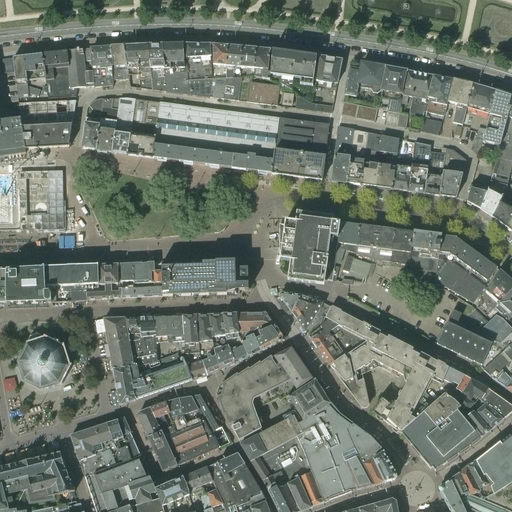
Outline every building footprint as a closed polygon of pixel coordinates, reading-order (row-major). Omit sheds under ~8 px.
[(212,67),(211,58),(210,46),(208,46),(188,46),(188,45),(185,46),(186,59),(187,81),(188,95),(210,98),(212,81),(212,67)] [(148,46),(137,47),(139,73),(139,76),(140,84),(140,89),(145,90),(144,80),(151,80),(148,46)] [(163,46),(148,46),(151,80),(152,91),(166,93),(163,46)] [(183,46),(163,46),(166,93),(188,95),(187,81),(186,63),(184,63),(183,46)] [(227,47),(210,46),(211,58),(212,67),(212,81),(226,80),(227,47)] [(124,47),(110,48),(111,56),(113,56),(114,65),(112,65),(112,66),(111,66),(113,78),(112,78),(113,81),(130,80),(129,76),(124,47)] [(129,76),(139,76),(139,73),(137,47),(124,47),(129,76)] [(240,78),(241,69),(241,48),(227,47),(226,80),(240,78)] [(113,87),(113,81),(112,78),(113,78),(111,66),(112,66),(112,65),(114,65),(113,56),(111,56),(110,48),(90,49),(90,50),(85,50),(85,51),(86,62),(91,62),(91,69),(92,69),(93,72),(92,72),(92,87),(94,87),(94,88),(113,87)] [(256,50),(241,48),(241,69),(240,78),(242,78),(246,78),(250,78),(254,77),(254,78),(256,50)] [(77,51),(67,52),(71,90),(77,89),(87,88),(86,85),(91,85),(91,88),(92,87),(92,72),(85,73),(84,55),(83,50),(79,51),(79,49),(77,50),(77,51)] [(268,71),(271,51),(256,50),(254,78),(262,80),(270,81),(270,76),(271,71),(268,71)] [(272,51),(271,71),(270,76),(281,77),(280,86),(291,93),(293,79),(299,79),(301,55),(272,51)] [(43,55),(42,55),(46,79),(46,81),(47,87),(48,94),(48,99),(76,98),(77,89),(71,90),(67,52),(43,54),(43,55)] [(28,81),(46,79),(42,55),(24,57),(28,81)] [(301,55),(299,79),(301,80),(300,86),(313,87),(317,57),(301,55)] [(16,83),(17,88),(18,99),(29,98),(28,87),(27,83),(28,83),(28,81),(24,57),(13,59),(14,66),(16,83)] [(337,85),(342,61),(319,58),(315,81),(337,85)] [(1,67),(14,66),(13,59),(0,60),(1,67)] [(380,92),(385,68),(361,64),(360,71),(350,69),(345,95),(356,98),(358,88),(371,90),(373,93),(377,94),(380,92)] [(407,72),(385,68),(380,92),(381,93),(380,100),(391,102),(392,98),(393,98),(392,105),(388,104),(387,111),(378,109),(376,122),(375,122),(375,123),(376,123),(377,122),(397,126),(399,114),(399,112),(400,112),(401,105),(407,72)] [(412,99),(409,116),(423,119),(424,112),(427,101),(428,99),(433,77),(407,72),(401,105),(406,106),(408,98),(412,99)] [(428,99),(427,101),(424,112),(428,113),(428,114),(444,117),(447,107),(447,103),(453,81),(433,77),(428,99)] [(239,102),(239,101),(242,78),(240,78),(226,80),(223,100),(239,102)] [(239,101),(247,103),(249,83),(250,78),(246,78),(242,78),(239,101)] [(226,80),(212,81),(210,98),(223,100),(226,80)] [(466,110),(467,109),(473,86),(453,81),(447,103),(457,105),(455,111),(460,112),(461,109),(462,110),(466,110)] [(277,107),(277,105),(280,87),(249,83),(247,103),(277,107)] [(467,109),(489,115),(496,93),(473,86),(467,109)] [(28,87),(29,98),(32,97),(33,95),(38,97),(40,91),(28,87)] [(26,150),(19,105),(18,99),(17,88),(10,89),(14,120),(0,122),(0,158),(26,155),(25,150),(26,150)] [(511,98),(496,93),(489,115),(483,140),(482,142),(500,147),(510,109),(508,108),(511,98)] [(284,95),(282,106),(292,107),(293,96),(284,95)] [(297,97),(296,107),(295,109),(331,114),(332,107),(312,105),(297,97)] [(497,158),(490,182),(507,186),(510,175),(511,165),(511,98),(508,108),(510,109),(500,147),(496,158),(497,158)] [(112,153),(128,155),(135,100),(127,99),(119,99),(112,153)] [(101,115),(103,100),(100,100),(95,101),(89,107),(97,115),(101,115)] [(101,116),(96,151),(112,153),(118,111),(112,110),(113,100),(103,100),(101,115),(101,116)] [(128,155),(153,159),(155,145),(160,103),(135,100),(128,155)] [(69,147),(75,102),(19,105),(26,150),(37,149),(69,147)] [(160,103),(155,145),(247,157),(247,154),(256,156),(255,158),(274,161),(279,119),(160,103)] [(357,106),(355,119),(374,123),(377,110),(357,106)] [(397,128),(406,129),(408,116),(399,114),(397,126),(397,128)] [(96,151),(101,116),(100,120),(86,118),(82,149),(96,151)] [(322,181),(329,126),(279,119),(274,161),(272,175),(292,177),(322,181)] [(419,132),(439,136),(442,123),(423,119),(422,119),(419,132)] [(454,136),(460,137),(462,128),(456,127),(454,136)] [(354,131),(338,128),(335,156),(340,157),(340,158),(343,158),(344,157),(350,158),(354,131)] [(486,130),(479,128),(476,138),(483,140),(486,130)] [(367,134),(354,131),(350,158),(346,185),(360,186),(367,134)] [(360,186),(376,189),(379,166),(377,166),(379,153),(371,152),(374,135),(367,134),(360,186)] [(397,155),(399,140),(374,135),(371,152),(379,153),(377,166),(379,166),(376,189),(392,191),(396,167),(397,155)] [(478,157),(482,142),(483,140),(474,138),(471,150),(471,151),(478,157)] [(414,143),(411,169),(408,193),(424,195),(430,154),(431,147),(414,143)] [(247,157),(155,145),(153,159),(193,164),(232,169),(272,175),(274,161),(255,158),(256,156),(247,154),(247,157)] [(424,195),(440,197),(446,150),(441,149),(441,155),(430,154),(424,195)] [(440,197),(456,199),(462,175),(466,161),(452,151),(446,150),(440,197)] [(340,157),(335,156),(334,158),(331,182),(346,185),(350,158),(344,157),(343,158),(340,158),(340,157)] [(407,193),(408,193),(411,169),(396,167),(392,191),(393,191),(407,193)] [(64,231),(63,213),(62,172),(18,173),(19,232),(64,231)] [(505,192),(507,186),(490,182),(488,191),(480,210),(492,218),(499,204),(503,197),(505,192)] [(480,210),(488,191),(471,187),(467,203),(480,210)] [(492,218),(505,227),(511,218),(511,210),(499,204),(492,218)] [(288,276),(332,282),(335,264),(340,224),(332,223),(333,217),(296,213),(295,223),(285,222),(285,225),(279,225),(279,245),(286,245),(286,248),(285,248),(280,261),(290,262),(288,276)] [(359,226),(340,224),(335,264),(340,265),(345,251),(355,254),(359,226)] [(374,229),(359,226),(355,254),(373,261),(390,263),(395,231),(374,229)] [(409,265),(410,257),(413,234),(395,231),(390,263),(409,265)] [(441,237),(413,234),(410,257),(438,261),(441,237)] [(487,283),(497,269),(456,239),(441,237),(438,261),(437,273),(435,283),(473,304),(485,287),(483,285),(486,281),(487,283)] [(354,259),(347,256),(342,271),(349,273),(354,259)] [(408,270),(437,273),(438,261),(410,257),(409,265),(408,270)] [(194,263),(162,264),(163,286),(163,297),(238,295),(238,291),(249,291),(248,268),(235,269),(235,262),(216,262),(194,263)] [(71,293),(86,292),(99,291),(99,267),(99,264),(96,264),(96,265),(77,266),(77,265),(66,266),(44,267),(43,269),(44,269),(45,294),(51,294),(51,287),(60,287),(63,287),(63,293),(71,293)] [(154,264),(133,265),(134,282),(134,285),(154,284),(154,289),(160,289),(160,286),(163,286),(162,264),(154,264)] [(121,283),(134,282),(133,265),(121,266),(121,268),(121,283)] [(99,267),(99,291),(104,291),(104,286),(112,285),(118,285),(118,266),(99,267)] [(52,303),(51,294),(45,294),(44,269),(43,269),(7,271),(6,275),(6,293),(7,305),(52,303)] [(486,317),(492,310),(511,288),(511,282),(500,272),(476,307),(486,317)] [(99,291),(86,292),(87,300),(87,301),(91,300),(92,300),(104,300),(113,300),(113,290),(112,290),(112,285),(104,286),(104,291),(99,291)] [(154,289),(148,289),(149,298),(163,297),(163,286),(160,286),(160,289),(154,289)] [(505,318),(508,321),(511,316),(511,288),(492,310),(501,316),(503,317),(505,318)] [(121,289),(113,290),(113,300),(122,299),(122,290),(121,290),(121,289)] [(122,299),(134,299),(134,289),(122,290),(122,299)] [(134,299),(149,298),(148,289),(147,289),(134,290),(134,289),(134,299)] [(87,300),(86,292),(71,293),(72,301),(87,300)] [(280,297),(291,313),(300,297),(298,296),(283,294),(281,294),(280,294),(280,295),(280,296),(280,297)] [(310,300),(300,297),(291,313),(298,322),(310,300)] [(310,300),(298,322),(307,334),(308,335),(320,323),(322,321),(323,317),(324,314),(319,312),(322,304),(310,300)] [(511,394),(511,329),(502,320),(496,316),(488,323),(484,318),(477,324),(469,316),(475,310),(473,308),(459,300),(434,344),(456,354),(475,363),(494,382),(503,387),(506,389),(511,394)] [(323,317),(328,320),(341,328),(339,330),(333,335),(326,341),(327,342),(317,349),(331,367),(345,383),(344,384),(360,408),(361,409),(362,410),(363,411),(364,411),(365,410),(366,410),(367,409),(368,407),(368,406),(364,391),(360,376),(378,368),(400,379),(407,383),(395,406),(385,401),(385,402),(382,400),(372,413),(397,433),(399,434),(400,434),(435,404),(425,393),(432,381),(441,385),(440,385),(442,386),(443,381),(449,369),(448,368),(418,353),(413,350),(358,321),(322,304),(319,312),(324,314),(323,317)] [(274,326),(265,314),(237,315),(239,339),(253,333),(254,336),(274,326)] [(237,315),(222,316),(226,341),(235,364),(248,358),(241,342),(239,339),(237,315)] [(199,347),(201,353),(213,348),(213,343),(226,341),(222,316),(218,316),(196,317),(199,347)] [(154,318),(156,336),(156,342),(168,343),(168,344),(169,345),(172,344),(173,343),(184,343),(183,317),(154,318)] [(196,317),(183,317),(184,343),(185,355),(201,355),(201,353),(199,347),(196,317)] [(146,318),(139,319),(140,330),(140,331),(140,335),(141,339),(147,338),(146,318)] [(146,318),(147,338),(156,336),(154,318),(146,318)] [(140,335),(140,331),(127,331),(125,319),(108,320),(104,320),(97,321),(98,334),(106,332),(123,330),(124,332),(127,332),(127,333),(130,333),(130,334),(130,335),(140,335)] [(127,331),(140,331),(140,330),(139,319),(125,319),(127,331)] [(320,327),(309,336),(311,339),(317,349),(327,342),(326,341),(333,335),(339,330),(341,328),(328,320),(320,327)] [(274,326),(254,336),(253,333),(239,339),(241,342),(248,358),(260,352),(282,341),(282,342),(283,338),(274,326)] [(123,330),(106,332),(108,345),(141,339),(140,335),(130,335),(130,334),(130,333),(127,333),(127,332),(124,332),(123,330)] [(19,363),(20,368),(24,381),(41,390),(59,384),(68,367),(62,349),(45,341),(42,342),(40,338),(37,336),(32,338),(30,341),(31,345),(27,346),(19,363)] [(147,338),(141,339),(108,345),(111,358),(156,350),(156,344),(156,342),(156,336),(147,338)] [(235,364),(226,341),(213,343),(213,348),(220,371),(235,364)] [(220,371),(213,348),(201,353),(201,355),(203,362),(207,376),(220,371)] [(298,359),(291,349),(227,382),(220,387),(217,396),(219,404),(220,403),(226,415),(227,414),(232,423),(230,424),(232,429),(239,442),(261,430),(255,411),(278,399),(280,402),(312,380),(304,368),(303,369),(297,361),(298,359)] [(111,358),(114,371),(158,363),(158,362),(156,350),(111,358)] [(192,382),(193,382),(186,360),(186,357),(178,357),(177,354),(158,362),(158,363),(114,371),(121,406),(136,401),(192,381),(192,382)] [(201,355),(185,355),(186,357),(186,360),(193,382),(207,377),(207,376),(203,362),(201,355)] [(449,368),(448,368),(449,369),(443,381),(442,386),(441,388),(442,389),(442,390),(447,393),(452,383),(459,386),(464,377),(449,369),(450,368),(449,368)] [(447,393),(445,395),(455,402),(461,409),(458,411),(461,415),(463,414),(482,438),(490,431),(475,414),(472,411),(477,407),(473,404),(461,395),(471,380),(464,376),(464,377),(459,386),(452,383),(447,393)] [(484,405),(503,421),(511,412),(511,407),(489,390),(471,380),(461,395),(473,404),(477,399),(484,405)] [(290,399),(304,423),(331,406),(330,405),(315,381),(291,396),(290,396),(288,397),(288,398),(286,399),(287,401),(290,399)] [(455,402),(445,395),(435,404),(400,434),(430,470),(432,468),(435,472),(470,447),(482,438),(463,414),(461,415),(458,411),(461,409),(455,402)] [(205,424),(211,434),(222,428),(204,397),(202,396),(192,398),(201,416),(204,422),(205,424)] [(192,398),(179,400),(184,416),(185,420),(188,430),(205,424),(204,422),(201,416),(192,398)] [(179,400),(166,403),(170,414),(167,415),(169,420),(176,434),(176,435),(188,430),(185,420),(184,416),(179,400)] [(165,421),(169,420),(167,415),(170,414),(166,403),(150,409),(155,420),(163,417),(165,421)] [(484,405),(475,414),(490,431),(503,421),(484,405)] [(240,445),(250,462),(267,454),(283,445),(297,438),(304,453),(335,440),(334,437),(354,427),(339,416),(331,406),(304,423),(303,424),(303,423),(298,425),(291,413),(286,415),(289,420),(257,436),(240,445)] [(155,420),(150,409),(139,413),(138,416),(147,438),(162,432),(165,439),(176,434),(169,420),(165,421),(163,417),(155,420)] [(118,422),(128,451),(137,448),(131,435),(130,433),(125,419),(118,422)] [(116,449),(111,451),(116,467),(131,461),(128,451),(118,422),(107,425),(116,449)] [(205,424),(188,430),(176,435),(176,434),(165,439),(177,466),(195,459),(219,449),(211,434),(205,424)] [(76,449),(79,462),(96,456),(98,455),(97,454),(103,452),(104,453),(111,451),(116,449),(107,425),(96,428),(72,436),(76,449)] [(325,503),(357,491),(342,457),(355,451),(362,465),(369,461),(369,460),(381,450),(370,439),(354,427),(334,437),(335,440),(304,453),(317,487),(318,486),(325,503)] [(162,432),(147,438),(162,470),(165,472),(177,466),(165,439),(162,432)] [(511,434),(476,462),(484,477),(485,476),(493,486),(490,487),(491,489),(493,496),(507,488),(508,489),(511,485),(511,434)] [(298,479),(312,508),(324,504),(317,487),(304,453),(297,438),(283,445),(267,454),(250,462),(258,474),(288,458),(292,456),(298,479)] [(128,451),(131,461),(141,457),(137,448),(128,451)] [(362,465),(374,487),(385,484),(377,467),(373,460),(384,453),(383,453),(381,450),(369,460),(369,461),(362,465)] [(85,479),(116,467),(111,451),(104,453),(103,452),(97,454),(98,455),(96,456),(79,462),(85,479)] [(374,487),(362,465),(355,451),(342,457),(357,491),(374,487)] [(0,511),(9,511),(8,505),(14,504),(12,499),(6,500),(5,496),(27,490),(30,505),(54,500),(53,496),(75,492),(65,467),(62,453),(14,465),(3,467),(0,468),(0,511)] [(377,467),(385,484),(392,482),(395,481),(396,480),(396,479),(397,478),(397,477),(396,476),(384,453),(373,460),(377,467)] [(217,464),(223,478),(245,465),(239,456),(238,456),(237,456),(217,464)] [(262,481),(280,471),(299,511),(302,511),(312,508),(298,479),(292,456),(288,458),(258,474),(262,481)] [(94,507),(95,511),(101,511),(113,509),(109,498),(119,496),(118,493),(129,489),(128,486),(150,478),(141,457),(131,461),(116,467),(85,479),(94,507)] [(484,477),(476,462),(467,468),(485,500),(493,496),(491,489),(490,487),(493,486),(485,476),(484,477)] [(236,511),(223,478),(217,464),(207,469),(213,483),(216,491),(224,511),(236,511)] [(236,511),(252,511),(248,500),(262,495),(262,494),(245,465),(223,478),(236,511)] [(485,500),(467,468),(459,474),(458,475),(470,498),(488,505),(503,511),(511,511),(511,485),(508,489),(507,488),(493,496),(485,500)] [(207,469),(195,473),(201,490),(203,496),(208,494),(205,486),(213,483),(207,469)] [(275,484),(289,511),(299,511),(280,471),(262,481),(266,489),(275,484)] [(190,494),(201,490),(195,473),(186,477),(184,479),(190,494)] [(456,493),(470,498),(458,475),(451,481),(449,482),(456,493)] [(135,500),(137,507),(159,500),(155,490),(150,478),(128,486),(129,489),(133,501),(135,500)] [(166,486),(155,490),(159,500),(137,507),(131,509),(132,511),(183,511),(179,501),(190,496),(190,494),(184,479),(183,479),(173,483),(166,486)] [(503,511),(488,505),(470,498),(456,493),(449,482),(441,488),(439,492),(440,494),(445,503),(454,500),(462,504),(462,505),(462,504),(465,507),(466,507),(472,510),(475,511),(503,511)] [(272,500),(278,511),(289,511),(275,484),(266,489),(272,500)] [(107,511),(113,511),(117,511),(130,507),(131,509),(137,507),(135,500),(133,501),(129,489),(118,493),(119,496),(109,498),(113,509),(101,511),(105,511),(107,511)] [(203,496),(201,490),(190,494),(190,496),(194,511),(203,511),(200,498),(203,496)] [(224,511),(216,491),(208,494),(213,511),(224,511)] [(213,511),(208,494),(203,496),(200,498),(203,511),(213,511)] [(269,511),(262,495),(248,500),(252,511),(269,511)] [(194,511),(190,496),(179,501),(183,511),(194,511)] [(397,511),(395,502),(394,501),(392,500),(374,506),(375,511),(397,511)] [(450,511),(464,511),(462,504),(454,500),(445,503),(449,511),(450,511)] [(32,511),(83,511),(83,510),(81,507),(80,504),(73,506),(72,503),(66,504),(61,506),(52,508),(40,510),(32,511)]
